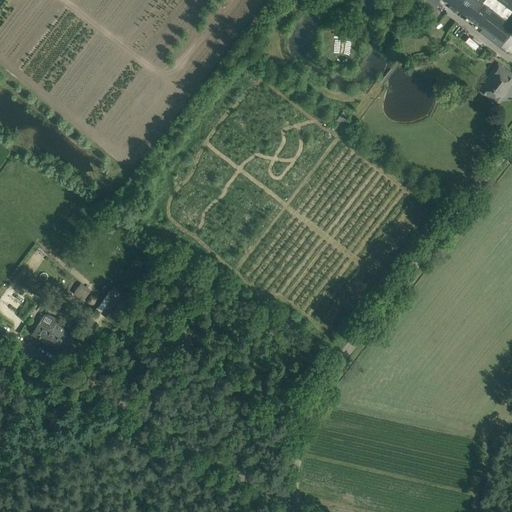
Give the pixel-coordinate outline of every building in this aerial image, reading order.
[(420,0),(419,3),(436,16),(444,6),(435,0),(420,0)] [(479,32),(493,42),(494,40),(502,46),(511,32),(511,0),(442,0),(444,1),(442,3),(455,13),(456,11),(460,14),(459,16),(466,22),(468,20),(473,23),(471,25),(476,29),(478,27),(481,30),(479,32)] [(482,90),(495,101),(509,83),(504,80),(510,73),(498,63),(487,77),(490,80),(482,90)] [(343,123),(348,115),(342,112),(338,120),(343,123)] [(81,303),(90,291),(80,283),(70,295),(81,303)] [(20,313),(26,318),(35,306),(30,301),(20,313)] [(70,331),(54,322),(52,327),(48,325),(46,328),(37,323),(31,334),(60,351),(66,341),(71,344),(75,336),(69,333),(70,331)] [(172,350),(185,334),(171,323),(156,340),(164,347),(166,345),(172,350)]
